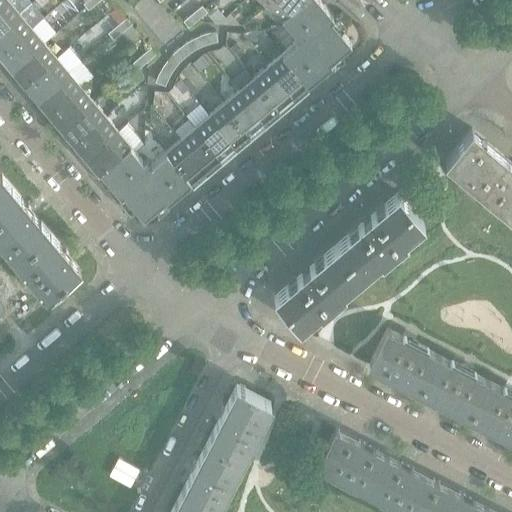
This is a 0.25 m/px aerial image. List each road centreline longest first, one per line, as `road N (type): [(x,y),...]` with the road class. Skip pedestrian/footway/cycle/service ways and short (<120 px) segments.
road 1 (residential): [(420,33),(137,268)]
road 2 (residential): [(193,311),(472,78)]
road 3 (residential): [(238,334),(511,478)]
road 4 (residential): [(0,464),(193,311)]
road 5 (residential): [(137,268),(0,105)]
road 6 (residential): [(238,334),(143,511)]
road 7 (residential): [(137,268),(0,388)]
